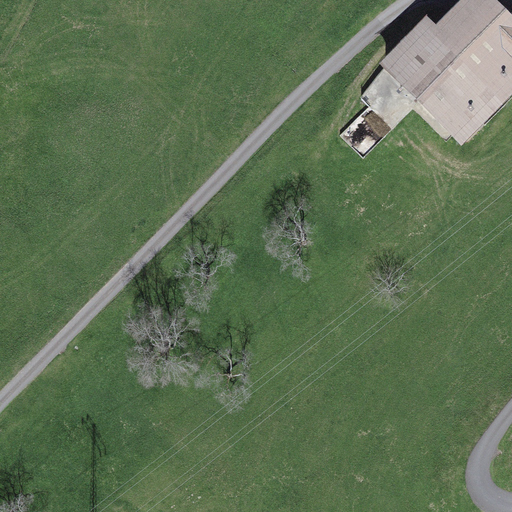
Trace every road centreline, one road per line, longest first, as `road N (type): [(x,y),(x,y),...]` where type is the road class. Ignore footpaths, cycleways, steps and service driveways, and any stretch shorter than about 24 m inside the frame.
road 1 (unclassified): [(0,404),(305,86),(387,17),(424,0)]
road 2 (unclassified): [(511,410),(476,468),(484,496),(511,506)]
